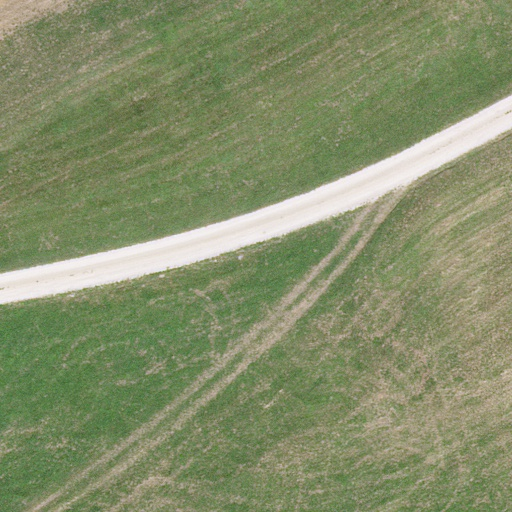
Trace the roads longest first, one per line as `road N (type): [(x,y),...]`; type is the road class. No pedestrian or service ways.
road 1 (track): [(511,112),(406,169),(217,244),(0,287)]
road 2 (track): [(406,169),(250,361),(46,511)]
